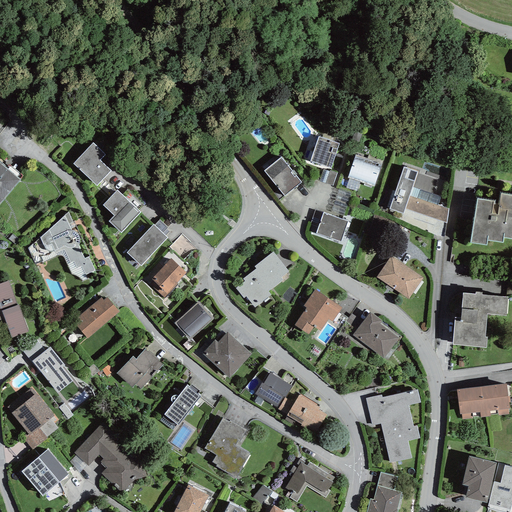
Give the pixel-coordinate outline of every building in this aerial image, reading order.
[(359,142),(362,135),(354,132),(352,139),(359,142)] [(339,144),(318,137),(310,162),(331,168),(339,144)] [(106,154),(93,142),(73,164),(97,187),(112,171),(100,160),(106,154)] [(375,185),(381,166),(382,163),(356,154),(348,178),(350,178),(360,182),(374,187),(375,185)] [(284,196),(302,182),(296,175),(297,174),(293,170),(292,171),(281,157),(263,171),(284,196)] [(0,203),(20,180),(0,163),(0,203)] [(446,224),(449,209),(438,206),(441,196),(412,188),(418,173),(404,167),(390,209),(404,214),(405,209),(446,224)] [(329,172),(323,170),(319,181),(325,183),(329,172)] [(333,186),(337,173),(330,171),(329,172),(325,183),(333,186)] [(346,188),(356,191),(360,182),(350,178),(346,188)] [(344,216),(352,193),(339,189),(331,212),(344,216)] [(141,212),(117,190),(102,206),(113,216),(108,221),(121,234),(141,212)] [(477,200),(470,243),(487,246),(488,241),(503,243),(504,239),(511,239),(511,196),(502,195),(501,203),(477,200)] [(86,275),(94,271),(89,257),(85,258),(78,246),(80,243),(80,240),(80,238),(79,235),(77,233),(76,232),(74,231),(71,230),(71,229),(69,225),(73,223),(68,212),(40,238),(28,248),(35,265),(42,262),(42,263),(57,257),(59,256),(61,256),(63,257),(64,258),(71,274),(74,275),(76,276),(78,277),(79,279),(81,280),(83,281),(88,279),(86,275)] [(348,221),(323,213),(316,233),(341,242),(348,221)] [(163,233),(168,228),(160,220),(155,225),(163,233)] [(155,225),(153,224),(126,252),(141,266),(168,237),(163,233),(155,225)] [(256,269),(242,279),(244,281),(235,288),(243,298),(246,297),(254,308),(271,295),(268,291),(283,280),(281,278),(288,272),(273,252),(254,266),(256,269)] [(424,278),(391,255),(376,277),(409,299),(424,278)] [(176,283),(186,273),(171,258),(151,279),(153,280),(149,284),(165,299),(178,285),(176,283)] [(11,338),(28,332),(18,305),(17,305),(9,281),(0,283),(0,320),(4,319),(11,338)] [(306,308),(294,326),(308,335),(314,327),(320,332),(328,319),(332,322),(342,308),(315,289),(303,306),(306,308)] [(475,294),(463,293),(460,318),(455,317),(452,345),(487,348),(488,338),(485,337),(487,314),(506,316),(508,297),(482,295),(482,292),(475,292),(475,294)] [(103,300),(101,298),(72,321),(87,338),(119,312),(107,297),(103,300)] [(198,301),(174,323),(189,340),(214,318),(198,301)] [(381,320),(370,312),(352,335),(383,358),(398,338),(379,324),(381,320)] [(251,354),(227,332),(217,342),(215,340),(202,354),(229,378),(251,354)] [(32,361),(45,351),(36,339),(22,350),(31,362),(32,361)] [(32,361),(57,394),(73,381),(62,367),(65,365),(50,347),(45,351),(32,361)] [(133,357),(117,374),(132,388),(135,385),(140,389),(163,365),(159,361),(160,360),(149,350),(147,351),(145,349),(136,359),(133,357)] [(92,377),(99,371),(94,364),(87,370),(92,377)] [(106,376),(113,371),(109,365),(102,370),(106,376)] [(285,397),(292,386),(270,373),(263,384),(262,383),(255,394),(258,395),(264,399),(277,407),(283,396),(285,397)] [(506,383),(482,386),(486,417),(491,417),(491,415),(498,414),(498,416),(509,414),(508,409),(509,409),(506,383)] [(178,425),(200,397),(187,386),(178,396),(177,395),(176,395),(174,395),(172,396),(171,398),(171,399),(171,400),(171,402),(173,403),(164,415),(165,415),(163,417),(175,427),(177,425),(178,425)] [(480,418),(486,417),(482,386),(456,389),(459,415),(461,415),(461,420),(472,419),(472,417),(479,417),(480,418)] [(29,435),(40,427),(54,416),(31,388),(7,408),(12,413),(11,414),(28,433),(29,435)] [(382,395),(365,398),(372,426),(381,424),(390,463),(411,458),(408,441),(420,438),(417,426),(414,427),(409,406),(421,403),(418,389),(382,397),(382,395)] [(254,401),(260,405),(264,399),(258,395),(254,401)] [(320,407),(299,395),(294,403),(287,415),(286,416),(287,416),(295,421),(301,425),(301,426),(315,434),(327,415),(318,410),(320,407)] [(285,398),(278,409),(287,415),(294,403),(285,398)] [(285,420),(293,425),(295,421),(287,416),(285,420)] [(160,421),(172,430),(175,427),(163,417),(160,421)] [(135,480),(146,476),(160,459),(108,418),(74,453),(88,466),(99,455),(103,459),(100,462),(107,468),(101,473),(119,491),(125,490),(135,480)] [(242,467),(249,454),(235,445),(237,441),(239,442),(246,430),(230,420),(229,421),(222,418),(204,448),(216,455),(212,462),(217,465),(216,467),(236,479),(243,467),(242,467)] [(181,449),(194,430),(183,423),(170,442),(181,449)] [(29,435),(28,433),(22,437),(32,450),(48,438),(40,427),(29,435)] [(21,472),(42,496),(69,474),(47,449),(21,472)] [(465,498),(487,503),(497,463),(469,456),(462,485),(468,486),(465,498)] [(332,482),(335,477),(328,473),(328,474),(310,462),(307,466),(332,482)] [(325,498),(330,491),(328,490),(333,483),(332,482),(307,466),(304,465),(301,463),(299,465),(297,469),(294,474),(285,488),(293,493),(290,498),(296,502),(306,486),(325,498)] [(510,511),(511,504),(511,466),(499,463),(487,508),(502,511),(510,511)] [(377,485),(394,490),(398,477),(381,472),(377,485)] [(200,511),(209,495),(188,484),(173,511),(200,511)] [(262,505),(272,492),(263,484),(252,498),(262,505)] [(394,490),(377,485),(374,500),(370,499),(366,511),(397,511),(398,510),(397,509),(402,492),(394,490)]
